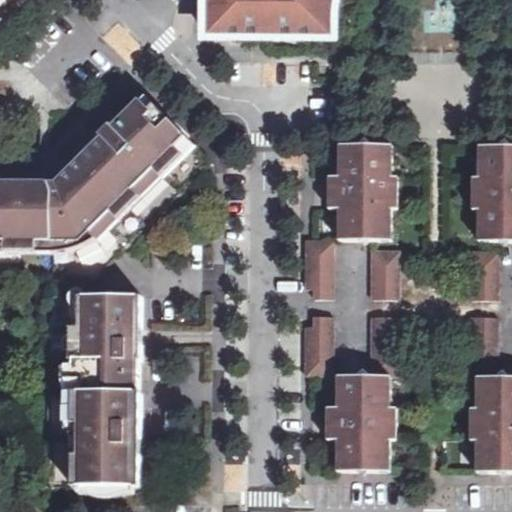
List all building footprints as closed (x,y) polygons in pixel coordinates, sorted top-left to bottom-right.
[(0,0),(0,9),(9,0),(0,0)] [(222,36),(267,36),(274,36),(274,29),(285,29),(285,36),(323,36),(334,25),(335,12),(337,0),(210,0),(210,23),(222,36)] [(222,36),(210,23),(209,35),(222,36)] [(334,25),(323,36),(334,35),(334,31),(334,27),(334,25)] [(0,254),(86,255),(197,146),(149,98),(128,119),(117,131),(113,127),(103,136),(107,140),(60,185),(0,185),(0,254)] [(117,131),(128,119),(124,115),(113,127),(117,131)] [(343,146),(340,147),(339,179),(328,179),(328,212),(338,212),(338,244),(379,244),(379,230),(391,230),(391,213),(392,179),(392,161),(380,161),(380,147),(343,146)] [(380,161),(392,161),(393,147),(380,147),(380,161)] [(511,148),(492,148),(492,162),(481,161),(481,181),(480,213),(480,232),(491,232),(491,245),(511,245),(511,148)] [(492,148),(481,148),(481,161),(492,162),(492,148)] [(400,180),(392,179),(391,213),(399,213),(400,180)] [(472,214),(480,213),(481,181),(473,181),(472,214)] [(379,230),(379,244),(391,244),(391,230),(379,230)] [(491,232),(480,232),(480,245),(491,245),(491,232)] [(321,300),(334,300),(334,243),(313,242),(309,242),(306,242),(305,290),(309,290),(314,290),(314,300),(321,300)] [(372,301),(400,301),(400,253),(372,253),(372,301)] [(472,301),(500,302),(501,254),(473,254),(472,301)] [(83,279),(52,279),(51,486),(143,488),(144,455),(140,455),(140,441),(144,441),(144,391),(142,390),(142,361),(144,360),(144,345),(141,345),(141,331),(143,329),(144,298),(82,297),(83,279)] [(308,377),(312,377),(334,377),(334,319),(322,319),(315,318),(315,328),(308,328),(305,329),(305,377),(308,377)] [(339,473),(382,473),(382,460),(393,460),(392,443),(393,409),(393,392),(383,392),(383,377),(393,377),(399,377),(399,319),(372,319),(372,377),(340,377),(339,409),(330,409),(329,444),(339,444),(339,473)] [(500,319),(472,319),(471,377),(480,377),(490,377),(490,392),(480,392),(480,410),(480,444),(480,461),(490,462),(490,474),(511,474),(511,377),(500,377),(500,319)] [(383,392),(393,392),(393,377),(383,377),(383,392)] [(490,377),(480,377),(480,392),(490,392),(490,377)] [(382,473),(392,473),(393,460),(382,460),(382,473)] [(490,462),(480,461),(481,474),(490,474),(490,462)]
